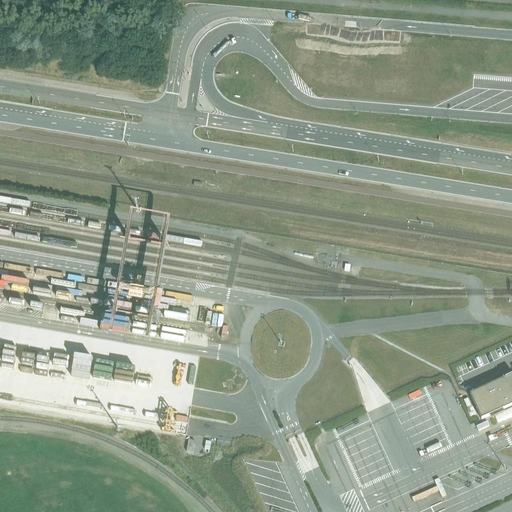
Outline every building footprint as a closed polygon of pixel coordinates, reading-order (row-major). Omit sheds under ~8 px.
[(455,94),(457,98),(468,94),(466,89),(455,94)] [(104,365),(99,383),(114,387),(119,369),(104,365)] [(118,384),(135,388),(138,376),(121,372),(118,384)] [(511,377),(470,397),(482,422),(490,418),(491,421),(504,415),(503,412),(511,407),(511,377)] [(487,423),(475,427),(478,433),(489,429),(487,423)] [(196,444),(189,442),(187,454),(193,456),(196,444)]
